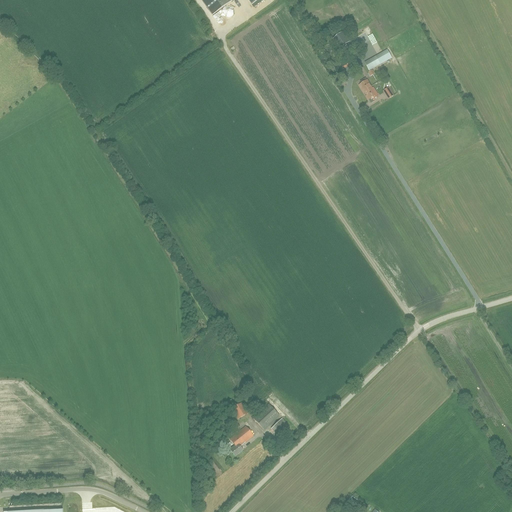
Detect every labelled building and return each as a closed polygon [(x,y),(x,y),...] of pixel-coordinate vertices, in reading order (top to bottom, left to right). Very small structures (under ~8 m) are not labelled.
[(201,0),(212,15),(232,0),(248,0),(252,5),(258,0),(201,0)] [(343,31),(330,41),(336,49),(349,40),(343,31)] [(388,52),(366,64),(369,71),(381,64),(392,59),(388,52)] [(394,64),(385,70),(387,73),(396,67),(394,64)] [(363,89),(365,93),(368,96),(366,97),(369,100),(373,98),(374,99),(378,97),(367,81),(365,79),(360,82),(362,84),(359,86),(362,90),(363,89)] [(389,88),(385,91),(389,99),(394,96),(389,88)] [(236,407),(232,401),(228,403),(238,420),(248,414),(242,404),(236,407)] [(269,405),(254,420),(265,431),(280,417),(269,405)] [(290,427),(282,419),(271,430),(279,438),(290,427)] [(246,427),(240,432),(230,440),(235,446),(230,451),(235,457),(243,451),(240,447),(253,437),(246,427)]
